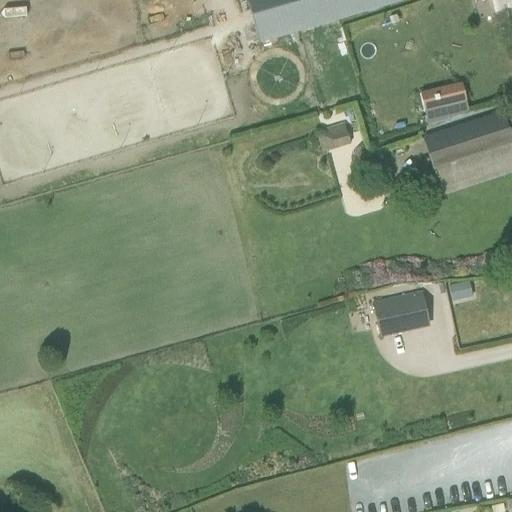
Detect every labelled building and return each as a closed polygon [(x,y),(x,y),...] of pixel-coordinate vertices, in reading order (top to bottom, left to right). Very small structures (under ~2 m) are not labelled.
[(258,43),(297,32),(287,0),(245,0),(248,10),(258,43)] [(399,3),(398,0),(287,0),(297,32),(399,3)] [(511,10),(511,0),(489,0),(494,15),(511,10)] [(427,126),(468,113),(460,85),(418,97),(427,126)] [(511,120),(511,119),(509,112),(509,110),(500,112),(421,140),(441,198),(511,173),(511,125),(511,121),(511,120)] [(462,283),(447,287),(451,302),(466,299),(462,283)] [(421,295),(372,306),(379,338),(402,332),(397,311),(422,306),(423,313),(423,314),(425,314),(421,295)]
